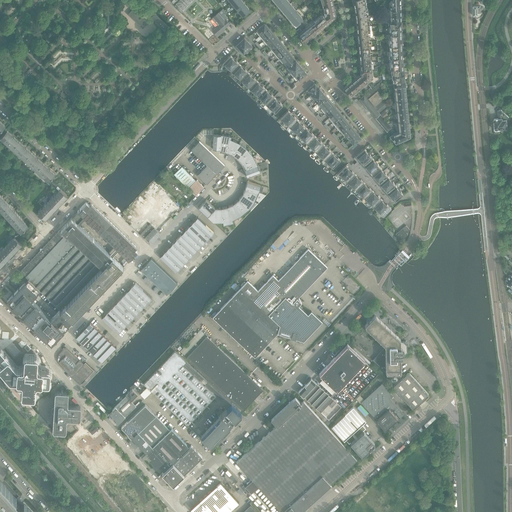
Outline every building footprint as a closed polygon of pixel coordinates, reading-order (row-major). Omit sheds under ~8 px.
[(241,0),(234,0),(232,3),(242,15),(249,9),(245,4),(243,2),(241,0)] [(286,0),(275,0),(277,2),(278,4),(283,9),(290,3),(286,0)] [(390,8),(389,8),(390,9),(400,9),(400,8),(401,7),(401,5),(400,5),(400,4),(400,3),(400,2),(400,0),(392,0),(390,4),(390,8)] [(290,3),(283,9),(288,16),(290,18),(296,24),(302,18),(290,3)] [(333,4),(322,7),(324,14),(325,15),(324,16),(329,23),(330,22),(331,22),(332,20),(333,19),(334,18),(335,17),(335,15),(335,14),(335,11),(334,8),(334,6),(333,6),(333,4)] [(354,7),(354,8),(354,10),(355,10),(355,11),(355,13),(355,14),(355,16),(355,17),(356,17),(367,16),(366,12),(368,12),(367,8),(365,8),(365,5),(354,7)] [(473,12),(473,15),(473,16),(474,16),(478,16),(478,14),(481,13),(481,12),(481,10),(481,9),(481,6),(478,6),(473,6),(473,12)] [(135,8),(131,12),(132,13),(132,14),(139,22),(138,23),(138,24),(143,28),(146,25),(147,23),(148,23),(149,21),(135,8)] [(390,9),(388,10),(388,22),(401,22),(401,21),(401,20),(401,19),(401,17),(400,15),(401,14),(401,12),(400,11),(400,9),(390,9)] [(217,14),(212,18),(218,26),(212,31),(217,36),(223,31),(222,30),(225,28),(229,24),(226,19),(224,20),(221,16),(218,13),(217,12),(217,13),(217,14)] [(155,14),(151,18),(154,21),(156,22),(155,23),(163,32),(165,31),(166,32),(169,28),(155,14)] [(321,15),(314,21),(321,29),(322,29),(322,28),(322,29),(324,27),(325,26),(326,25),(327,25),(328,24),(328,23),(329,23),(324,16),(322,14),(321,15)] [(356,18),(355,18),(355,20),(356,20),(356,21),(356,23),(356,24),(356,26),(356,27),(357,27),(368,26),(367,23),(369,23),(369,18),(367,18),(367,16),(356,17),(356,18)] [(308,27),(306,28),(313,36),(314,35),(316,34),(316,33),(317,33),(318,32),(320,30),(321,29),(314,21),(308,27)] [(257,31),(256,32),(259,36),(269,28),(267,26),(266,26),(264,24),(257,30),(257,31)] [(357,28),(356,28),(356,30),(357,31),(357,34),(357,35),(357,37),(357,38),(368,36),(372,36),(371,26),(368,26),(357,27),(357,28)] [(269,28),(259,36),(263,41),(272,33),(270,31),(271,31),(270,31),(271,30),(269,28)] [(306,28),(298,35),(305,43),(306,42),(308,41),(308,40),(309,40),(310,39),(312,37),(313,36),(306,28)] [(272,33),(263,41),(267,45),(277,37),(275,35),(274,35),(272,33)] [(358,38),(357,39),(357,41),(358,41),(358,45),(358,47),(358,48),(369,47),(369,44),(371,44),(370,39),(369,39),(368,36),(357,38),(358,38)] [(241,40),(240,41),(247,49),(252,45),(251,45),(252,43),(247,38),(246,39),(245,38),(244,37),(241,40)] [(277,37),(267,45),(271,50),(280,42),(278,40),(279,39),(277,37)] [(238,42),(236,45),(237,46),(238,47),(236,48),(240,52),(241,54),(243,52),(243,53),(244,52),(247,49),(240,41),(239,43),(238,42)] [(280,42),(271,50),(273,52),(275,54),(277,52),(284,46),(282,44),(281,44),(280,42)] [(277,52),(275,54),(279,59),(287,52),(288,51),(286,49),(284,46),(277,52)] [(359,48),(358,49),(358,51),(359,51),(359,55),(359,57),(359,58),(370,57),(370,54),(371,54),(371,49),(369,50),(369,47),(358,48),(359,48)] [(287,52),(279,59),(283,64),(292,56),(290,53),(290,54),(289,53),(288,52),(288,51),(287,52)] [(230,55),(222,63),(225,66),(226,65),(227,67),(234,60),(234,59),(233,58),(230,55)] [(292,56),(283,64),(286,68),(286,69),(295,61),(294,59),(294,58),(292,56)] [(359,59),(359,61),(360,61),(360,65),(360,67),(360,68),(371,68),(371,64),(372,64),(372,59),(370,60),(370,57),(359,58),(359,59)] [(234,60),(227,67),(229,68),(228,68),(231,71),(239,63),(236,60),(236,61),(234,59),(234,60)] [(295,61),(286,69),(289,73),(299,64),(297,62),(295,61)] [(239,63),(231,71),(234,74),(236,75),(243,68),(241,66),(242,66),(239,63)] [(299,64),(289,73),(293,77),(302,69),(301,67),(299,64)] [(243,68),(236,75),(237,76),(237,77),(240,79),(248,71),(245,69),(244,69),(243,68)] [(360,69),(360,72),(361,72),(362,74),(361,75),(367,82),(372,78),(371,68),(360,68),(360,69)] [(302,69),(293,77),(294,77),(297,80),(298,79),(299,80),(307,74),(306,73),(304,71),(302,69)] [(248,71),(240,79),(243,82),(245,83),(251,76),(252,76),(250,75),(250,74),(248,71)] [(353,81),(352,82),(358,90),(367,82),(361,75),(360,75),(359,76),(357,77),(356,78),(355,79),(353,81)] [(251,76),(245,83),(246,85),(249,88),(256,80),(253,77),(252,76),(251,76)] [(256,80),(249,88),(252,91),(252,90),(253,92),(260,85),(260,84),(259,83),(256,80)] [(404,80),(393,81),(394,91),(405,90),(405,89),(405,87),(404,83),(405,83),(405,81),(404,80)] [(345,88),(344,89),(350,97),(358,90),(352,82),(351,83),(351,82),(349,84),(348,85),(347,86),(345,87),(345,88)] [(386,103),(383,96),(382,86),(379,83),(372,89),(364,95),(366,98),(368,100),(370,102),(372,104),(367,109),(369,111),(374,107),(376,109),(377,110),(385,103),(386,103)] [(260,85),(253,92),(255,93),(254,93),(257,96),(265,88),(262,85),(262,86),(260,84),(260,85)] [(315,84),(307,90),(311,94),(311,95),(319,88),(317,87),(317,86),(315,84)] [(265,88),(257,96),(260,99),(261,98),(262,100),(269,93),(268,91),(265,88)] [(319,88),(311,95),(314,99),(323,92),(321,90),(320,90),(319,88)] [(405,90),(394,91),(395,102),(406,101),(406,100),(406,99),(406,97),(406,96),(406,94),(406,92),(405,92),(405,91),(405,90)] [(323,92),(314,99),(318,103),(326,97),(324,95),(325,95),(323,92)] [(269,93),(262,100),(264,101),(263,102),(266,104),(274,96),(271,94),(270,94),(269,93)] [(274,96),(266,104),(269,107),(271,108),(277,101),(278,101),(276,100),(277,99),(274,96)] [(326,97),(318,103),(318,104),(319,103),(322,107),(320,109),(321,109),(330,101),(328,98),(328,99),(327,99),(326,97)] [(277,101),(271,108),(272,110),(275,113),(283,105),(282,105),(280,102),(279,102),(278,101),(277,101)] [(330,101),(321,109),(325,113),(333,106),(332,104),(332,103),(330,101)] [(406,101),(395,102),(396,112),(407,111),(407,110),(407,107),(407,106),(407,105),(407,102),(406,102),(406,101)] [(379,112),(387,106),(385,103),(377,110),(377,111),(378,111),(379,112)] [(333,106),(325,113),(325,114),(326,112),(330,117),(328,118),(338,110),(336,108),(335,108),(333,106)] [(280,118),(283,121),(284,120),(285,122),(292,115),(292,114),(290,113),(291,113),(288,110),(280,118)] [(338,110),(328,118),(332,123),(341,115),(340,113),(339,113),(340,112),(338,110)] [(407,111),(396,112),(397,123),(408,122),(408,120),(408,118),(408,117),(408,115),(408,113),(407,113),(407,112),(407,111)] [(502,118),(494,119),(494,124),(495,129),(495,131),(501,131),(500,129),(507,128),(507,119),(506,119),(508,117),(508,116),(504,112),(503,112),(501,112),(501,115),(502,114),(502,118)] [(292,115),(285,122),(286,123),(289,126),(297,118),(294,115),(293,116),(292,114),(292,115)] [(341,115),(332,123),(336,127),(346,119),(344,117),(343,117),(341,115)] [(297,118),(289,126),(292,129),(294,130),(300,123),(301,123),(299,121),(297,118)] [(346,119),(336,127),(340,132),(349,124),(347,122),(348,122),(346,119)] [(408,122),(397,123),(398,133),(409,132),(409,131),(409,128),(409,127),(409,125),(409,123),(408,123),(408,122)] [(300,123),(294,130),(295,131),(295,132),(298,134),(305,126),(302,124),(301,123),(300,123)] [(349,124),(340,132),(344,136),(353,128),(351,126),(349,124)] [(305,126),(298,134),(301,137),(302,138),(309,131),(308,130),(308,129),(305,126)] [(353,128),(344,136),(344,137),(346,135),(349,140),(357,134),(355,132),(355,131),(353,128)] [(19,141),(12,135),(7,130),(0,137),(12,148),(19,141)] [(309,131),(302,138),(304,140),(303,140),(306,143),(314,135),(311,132),(309,131)] [(390,136),(396,143),(402,140),(403,140),(410,137),(410,136),(410,133),(409,133),(409,132),(398,133),(397,133),(396,133),(390,136)] [(220,149),(221,135),(214,134),(213,134),(212,149),(220,149)] [(226,152),(230,139),(231,139),(231,136),(221,134),(221,135),(220,149),(219,151),(226,152)] [(357,134),(349,140),(353,144),(353,145),(361,138),(358,135),(358,136),(357,134)] [(314,135),(306,143),(309,146),(310,145),(311,147),(318,139),(317,138),(314,135)] [(232,155),(239,143),(231,139),(230,139),(226,152),(232,155)] [(319,141),(318,139),(311,147),(313,148),(312,148),(315,151),(323,143),(320,140),(319,141)] [(31,152),(24,146),(19,141),(12,148),(24,159),(31,152)] [(237,159),(247,149),(239,143),(232,155),(237,159)] [(327,148),(325,146),(326,146),(323,143),(315,151),(318,154),(318,153),(320,155),(327,148)] [(328,149),(327,148),(320,155),(321,156),(321,157),(324,159),(331,151),(329,149),(328,149)] [(367,151),(364,148),(356,155),(358,158),(359,157),(360,159),(368,153),(366,152),(367,151)] [(241,164),(253,156),(247,149),(237,159),(241,164)] [(335,156),(334,155),(334,154),(331,151),(324,159),(327,162),(329,163),(335,156)] [(43,163),(36,157),(31,152),(24,159),(36,170),(43,163)] [(368,153),(360,159),(362,161),(361,162),(363,165),(372,157),(369,154),(369,155),(368,153)] [(358,158),(356,155),(353,158),(357,162),(355,163),(354,164),(353,163),(351,165),(348,162),(346,165),(349,168),(348,168),(347,168),(349,170),(351,171),(351,170),(354,173),(357,176),(356,177),(358,178),(359,179),(360,179),(363,181),(366,184),(365,185),(367,186),(368,188),(369,187),(372,190),(375,192),(374,193),(375,195),(377,196),(377,195),(380,198),(383,201),(383,202),(384,203),(385,205),(386,204),(386,203),(389,206),(391,204),(389,202),(390,201),(392,203),(394,201),(392,198),(393,198),(392,196),(391,196),(390,194),(389,195),(387,192),(384,189),(385,188),(384,187),(382,185),(381,186),(379,183),(376,180),(377,179),(376,178),(375,176),(374,177),(371,174),(369,171),(369,170),(368,168),(367,167),(366,168),(363,165),(361,162),(362,161),(360,159),(359,157),(358,158)] [(258,165),(253,156),(241,164),(244,170),(258,165)] [(337,157),(335,156),(329,163),(330,164),(330,165),(333,168),(340,160),(337,157)] [(368,168),(375,162),(374,161),(375,160),(372,157),(363,165),(366,168),(367,167),(368,168)] [(375,162),(368,168),(369,170),(369,171),(371,174),(380,167),(377,163),(377,164),(375,162)] [(55,174),(48,168),(43,163),(36,170),(48,181),(55,174)] [(260,172),(258,165),(244,170),(246,175),(247,177),(260,172)] [(338,173),(341,176),(341,175),(343,177),(349,170),(347,168),(348,168),(349,168),(346,165),(345,165),(338,173)] [(376,178),(383,172),(382,170),(380,167),(371,174),(374,177),(375,176),(376,178)] [(349,170),(343,177),(344,178),(347,181),(354,173),(351,170),(351,171),(349,170)] [(383,172),(376,178),(377,179),(376,180),(379,183),(387,176),(385,173),(384,173),(383,172)] [(351,185),(358,178),(356,177),(357,176),(354,173),(347,181),(350,184),(351,185)] [(384,187),(391,181),(390,179),(387,176),(379,183),(381,186),(382,185),(384,187)] [(358,178),(351,185),(353,186),(352,187),(355,189),(363,181),(360,179),(359,179),(358,178)] [(260,186),(261,185),(247,181),(246,183),(245,188),(258,192),(259,192),(260,186)] [(360,193),(367,186),(365,185),(366,184),(363,181),(355,189),(358,192),(359,192),(360,193)] [(391,181),(384,187),(385,188),(384,189),(387,192),(395,185),(393,182),(392,182),(391,181)] [(391,196),(399,190),(397,188),(398,188),(395,185),(387,192),(389,195),(390,194),(391,196)] [(367,186),(360,193),(362,195),(361,195),(364,198),(372,190),(369,187),(368,188),(367,186)] [(255,201),(258,192),(245,188),(242,194),(255,201)] [(56,208),(63,200),(67,196),(60,189),(49,201),(56,208)] [(369,201),(375,195),(374,193),(375,192),(372,190),(364,198),(367,201),(367,200),(369,201)] [(403,194),(400,191),(399,190),(391,196),(392,196),(393,198),(392,198),(394,201),(395,202),(403,194)] [(9,205),(3,198),(0,194),(0,209),(1,211),(9,205)] [(249,209),(255,201),(242,194),(238,199),(249,209)] [(375,195),(369,201),(370,203),(373,206),(380,198),(377,195),(377,196),(375,195)] [(377,210),(384,203),(383,202),(383,201),(380,198),(373,206),(376,209),(376,208),(377,210)] [(249,209),(238,199),(233,203),(241,215),(249,209)] [(214,215),(215,208),(206,200),(202,204),(214,215)] [(45,220),(52,212),(56,208),(49,201),(37,213),(45,220)] [(91,204),(89,206),(86,202),(77,211),(85,219),(128,261),(137,252),(135,249),(136,248),(137,248),(91,204)] [(241,215),(233,203),(227,206),(233,220),(241,215)] [(384,203),(377,210),(379,211),(379,212),(382,214),(383,216),(385,214),(391,208),(389,206),(386,203),(386,204),(385,205),(384,203)] [(213,222),(214,215),(202,204),(198,208),(213,222)] [(18,215),(13,209),(9,205),(1,211),(11,222),(18,215)] [(233,220),(227,206),(221,208),(223,222),(223,225),(234,222),(233,220)] [(223,222),(221,208),(215,208),(214,215),(213,222),(223,222)] [(77,211),(71,217),(79,225),(85,219),(77,211)] [(28,226),(22,220),(18,215),(11,222),(21,233),(28,226)] [(123,266),(79,225),(71,217),(61,229),(62,230),(61,231),(63,233),(64,232),(66,234),(64,235),(75,245),(36,286),(39,289),(39,290),(40,290),(59,308),(59,309),(60,310),(60,309),(65,314),(66,315),(66,314),(70,319),(71,320),(72,320),(123,266)] [(201,229),(205,224),(197,217),(189,226),(197,233),(205,241),(209,237),(201,229)] [(213,233),(205,224),(201,229),(209,237),(213,233)] [(406,225),(395,234),(401,240),(408,235),(406,233),(409,230),(406,225)] [(197,233),(189,226),(185,230),(193,238),(197,233)] [(20,271),(26,277),(28,279),(29,280),(34,284),(34,285),(36,286),(75,245),(64,235),(66,234),(64,232),(63,233),(61,231),(62,230),(61,229),(20,271)] [(193,238),(185,230),(181,235),(188,242),(193,238)] [(205,241),(197,233),(193,238),(201,246),(205,241)] [(188,242),(181,235),(176,239),(184,246),(188,242)] [(12,254),(22,244),(14,237),(5,247),(12,254)] [(201,246),(193,238),(188,242),(197,250),(201,246)] [(184,246),(176,239),(172,243),(180,251),(184,246)] [(197,250),(188,242),(184,246),(193,254),(197,250)] [(180,251),(172,243),(168,248),(176,255),(180,251)] [(193,254),(184,246),(180,251),(189,259),(193,254)] [(0,262),(2,265),(8,259),(12,254),(5,247),(0,252),(0,262)] [(176,255),(168,248),(164,252),(172,260),(176,255)] [(277,333),(291,337),(291,338),(295,339),(295,338),(303,341),(322,321),(311,311),(308,314),(298,306),(301,303),(299,301),(300,300),(297,298),(327,267),(308,249),(278,280),(273,275),(258,291),(247,281),(241,288),(280,325),(278,331),(278,333),(277,333)] [(189,259),(180,251),(176,255),(185,263),(189,259)] [(172,260),(164,252),(160,257),(168,264),(172,260)] [(185,263),(176,255),(172,260),(180,267),(185,263)] [(147,276),(158,264),(151,258),(150,258),(151,259),(150,259),(141,269),(140,269),(144,273),(146,275),(147,276)] [(180,267),(172,260),(168,264),(176,272),(180,267)] [(153,282),(164,270),(158,264),(147,276),(149,278),(153,281),(153,282)] [(159,288),(170,276),(164,270),(153,282),(157,285),(159,288)] [(166,294),(176,283),(177,283),(170,276),(159,288),(160,288),(162,291),(164,292),(166,294),(167,294),(166,294)] [(34,325),(35,325),(36,326),(35,326),(44,335),(45,335),(46,335),(46,336),(45,336),(51,342),(69,323),(69,322),(71,320),(70,319),(66,314),(66,315),(65,314),(60,309),(60,310),(59,309),(50,318),(30,300),(40,290),(39,290),(39,289),(36,286),(34,285),(34,284),(29,280),(28,279),(26,282),(25,281),(7,300),(13,305),(14,305),(14,306),(14,305),(15,306),(14,306),(23,315),(24,315),(25,316),(25,315),(25,316),(34,325)] [(135,283),(131,287),(139,295),(143,290),(135,283)] [(131,287),(127,291),(135,299),(139,295),(131,287)] [(277,334),(277,333),(278,333),(278,331),(280,325),(241,288),(213,317),(255,357),(277,334)] [(143,290),(139,295),(147,302),(151,298),(143,290)] [(127,291),(123,296),(131,303),(135,299),(127,291)] [(139,295),(135,299),(143,307),(147,302),(139,295)] [(123,296),(118,300),(127,308),(131,303),(123,296)] [(135,299),(131,303),(139,311),(143,307),(135,299)] [(118,300),(114,304),(120,310),(122,312),(127,308),(118,300)] [(131,303),(127,308),(135,316),(139,311),(131,303)] [(114,304),(110,309),(116,314),(120,310),(114,304)] [(127,308),(122,312),(131,320),(135,316),(127,308)] [(110,309),(106,313),(112,319),(114,321),(118,317),(116,314),(110,309)] [(120,310),(116,314),(118,317),(126,324),(131,320),(122,312),(120,310)] [(106,313),(102,318),(108,323),(112,319),(106,313)] [(405,340),(405,341),(404,341),(403,340),(400,340),(400,339),(396,335),(396,334),(395,335),(390,330),(391,330),(390,329),(390,330),(385,325),(385,324),(385,325),(380,320),(380,319),(380,320),(376,316),(375,316),(374,316),(373,316),(371,318),(370,318),(371,318),(371,317),(369,316),(368,316),(366,319),(366,320),(368,322),(365,324),(365,325),(365,326),(365,327),(369,331),(370,331),(375,336),(374,336),(375,336),(380,341),(385,345),(385,346),(372,360),(386,373),(386,374),(387,374),(388,375),(393,374),(393,375),(392,375),(391,376),(391,377),(392,378),(396,378),(397,377),(397,376),(396,375),(395,375),(395,374),(399,374),(400,373),(400,374),(400,373),(401,372),(401,367),(401,366),(400,360),(401,360),(401,359),(400,359),(400,357),(402,357),(402,356),(404,356),(408,352),(407,344),(407,343),(407,342),(405,340)] [(118,317),(114,321),(122,329),(126,324),(118,317)] [(112,319),(108,323),(118,333),(122,329),(114,321),(112,319)] [(94,326),(90,322),(82,330),(87,334),(94,326)] [(0,371),(11,384),(17,384),(20,387),(21,395),(24,398),(36,399),(39,397),(40,386),(50,386),(53,384),(54,371),(52,368),(41,367),(41,357),(38,353),(26,353),(24,355),(22,367),(19,367),(1,346),(2,326),(0,325),(0,371)] [(99,330),(94,326),(87,334),(91,338),(99,330)] [(82,330),(76,336),(80,341),(87,334),(82,330)] [(103,335),(99,330),(91,338),(90,339),(95,343),(103,335)] [(184,355),(204,334),(200,330),(180,351),(184,355)] [(87,334),(80,341),(85,345),(90,339),(91,338),(87,334)] [(107,339),(103,335),(95,343),(99,348),(100,347),(107,339)] [(241,409),(261,388),(207,336),(187,358),(241,409)] [(90,339),(85,345),(89,349),(95,343),(90,339)] [(112,343),(107,339),(100,347),(104,351),(112,343)] [(95,343),(89,349),(93,353),(99,348),(95,343)] [(116,347),(112,343),(104,351),(108,355),(116,347)] [(347,344),(319,373),(337,389),(365,360),(347,344)] [(72,377),(80,385),(93,372),(95,373),(96,372),(94,371),(94,370),(86,363),(84,365),(83,364),(79,360),(66,347),(59,354),(59,355),(58,355),(58,356),(58,357),(58,358),(58,359),(58,360),(58,361),(59,362),(72,377)] [(99,348),(93,353),(98,357),(104,351),(100,347),(99,348)] [(104,351),(98,357),(102,362),(108,355),(104,351)] [(144,384),(151,391),(184,422),(187,425),(197,416),(200,419),(203,415),(203,414),(205,412),(206,412),(209,409),(206,405),(215,396),(205,385),(206,384),(207,382),(208,382),(175,351),(144,384)] [(414,409),(424,400),(428,396),(428,394),(409,373),(407,373),(399,380),(398,378),(397,379),(396,378),(392,378),(390,380),(395,385),(393,386),(393,388),(412,408),(414,409)] [(341,407),(311,378),(298,391),(329,420),(341,407)] [(385,430),(398,418),(397,418),(398,417),(399,418),(404,414),(387,395),(390,392),(381,383),(366,397),(366,396),(363,399),(364,399),(361,402),(376,419),(376,418),(377,419),(376,420),(385,430)] [(147,387),(140,394),(144,398),(151,392),(147,387)] [(133,390),(126,396),(131,401),(137,395),(133,390)] [(55,393),(54,408),(53,429),(53,430),(53,431),(54,431),(64,432),(65,432),(66,431),(66,430),(67,419),(68,418),(78,419),(79,419),(80,419),(80,418),(81,417),(81,408),(81,407),(81,406),(80,406),(79,405),(68,405),(68,404),(68,393),(68,392),(67,391),(57,391),(56,391),(55,391),(55,392),(55,393)] [(108,413),(118,424),(136,406),(131,401),(126,396),(108,413)] [(301,403),(296,398),(295,397),(292,399),(290,402),(271,419),(271,420),(275,424),(276,425),(275,427),(273,429),(270,431),(267,433),(264,436),(262,438),(259,441),(254,445),(242,456),(242,457),(239,459),(236,462),(253,480),(252,480),(245,487),(251,493),(251,494),(259,487),(277,506),(281,511),(300,511),(331,484),(330,483),(357,459),(328,429),(303,401),(301,403)] [(131,438),(132,438),(155,415),(145,404),(121,427),(128,435),(131,438)] [(231,404),(226,409),(219,416),(221,417),(220,418),(219,418),(217,420),(216,420),(216,421),(212,425),(211,426),(207,430),(206,431),(202,436),(202,435),(201,436),(205,439),(206,439),(207,441),(207,442),(211,445),(211,444),(216,440),(216,439),(221,435),(221,434),(225,429),(226,430),(226,429),(230,424),(231,424),(235,419),(236,419),(241,413),(231,404)] [(367,416),(369,414),(361,405),(359,407),(367,416)] [(344,440),(362,423),(365,421),(352,407),(331,426),(344,440)] [(142,449),(146,453),(170,430),(155,415),(132,438),(139,446),(142,449)] [(95,425),(89,430),(92,434),(98,429),(95,425)] [(349,443),(362,431),(365,429),(362,425),(345,440),(349,443)] [(146,453),(149,457),(149,456),(153,460),(153,461),(163,471),(164,471),(173,463),(180,456),(189,447),(172,428),(170,430),(146,453)] [(362,455),(375,444),(370,439),(370,438),(370,437),(369,435),(368,435),(367,436),(363,431),(350,443),(362,455)] [(202,456),(192,446),(191,445),(189,447),(180,456),(191,467),(194,464),(195,463),(198,461),(199,460),(202,457),(202,456)] [(191,467),(180,456),(173,463),(184,474),(191,467)] [(164,471),(162,473),(163,474),(164,474),(165,476),(165,477),(166,478),(166,477),(169,480),(169,481),(170,481),(172,484),(173,485),(174,484),(173,484),(176,481),(176,482),(177,481),(177,480),(179,478),(180,478),(181,477),(180,477),(183,474),(183,475),(184,474),(173,463),(164,471)] [(0,505),(6,511),(33,511),(24,501),(20,505),(19,503),(19,502),(19,501),(18,501),(18,500),(17,500),(17,501),(16,500),(17,499),(0,480),(0,505)] [(190,509),(193,511),(228,511),(239,503),(220,482),(190,509)]
